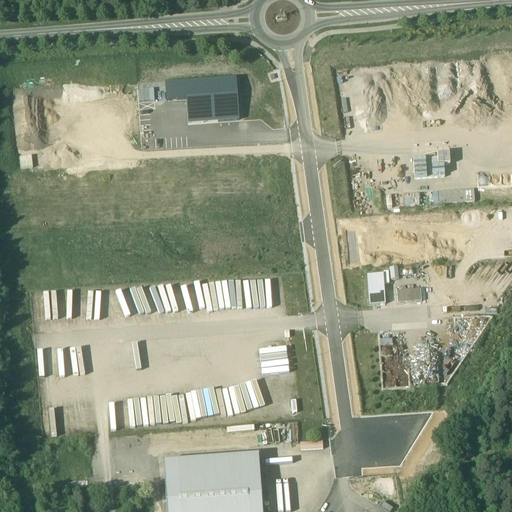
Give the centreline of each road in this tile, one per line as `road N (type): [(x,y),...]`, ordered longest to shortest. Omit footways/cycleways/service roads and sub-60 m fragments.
road 1 (tertiary): [(308,23),(502,0)]
road 2 (tertiary): [(84,34),(255,32)]
road 3 (tertiary): [(253,15),(84,34)]
road 4 (tertiary): [(459,0),(306,10)]
